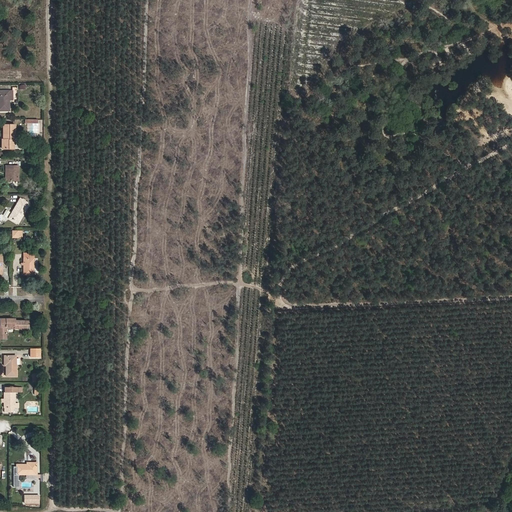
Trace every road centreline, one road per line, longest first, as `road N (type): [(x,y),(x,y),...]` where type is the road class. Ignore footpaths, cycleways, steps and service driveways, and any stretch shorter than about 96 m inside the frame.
road 1 (track): [(45,511),(52,507),(49,0)]
road 2 (track): [(145,0),(118,511)]
road 3 (track): [(130,290),(231,281),(269,295),(293,268),(511,143)]
